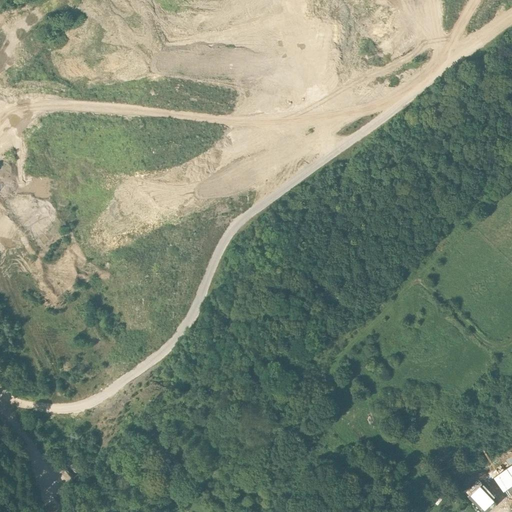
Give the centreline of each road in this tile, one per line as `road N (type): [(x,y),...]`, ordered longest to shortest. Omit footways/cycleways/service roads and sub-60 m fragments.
road 1 (track): [(511,31),(358,144),(338,126),(378,41),(386,0)]
road 2 (track): [(416,277),(511,182)]
road 3 (track): [(0,400),(69,511)]
road 4 (track): [(511,338),(497,346),(481,340),(416,277)]
